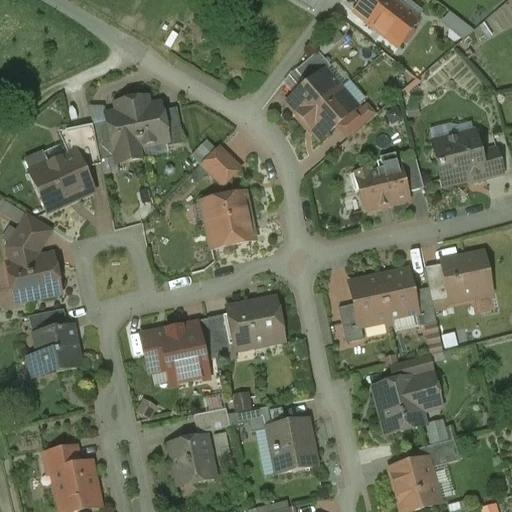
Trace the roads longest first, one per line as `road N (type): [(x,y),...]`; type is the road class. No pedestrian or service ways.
road 1 (residential): [(297,263),(111,315),(118,425),(136,511)]
road 2 (residential): [(52,0),(247,115),(274,142),(287,168),(297,263)]
road 3 (residential): [(297,263),(324,387),(346,431),(352,511)]
road 4 (residential): [(511,210),(297,263)]
road 5 (track): [(153,59),(34,106),(0,141)]
